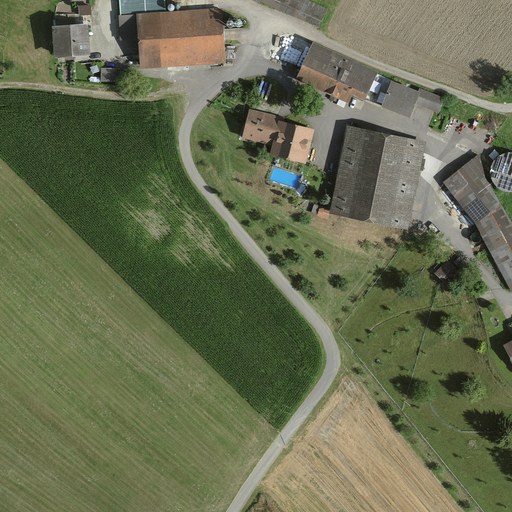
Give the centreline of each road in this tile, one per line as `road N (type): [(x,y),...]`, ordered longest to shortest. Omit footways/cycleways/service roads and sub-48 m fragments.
road 1 (residential): [(233,511),(322,386),(333,357),(317,322),(188,163),(184,132),(195,109),(253,68)]
road 2 (track): [(255,24),(302,30),(469,100),(511,108)]
